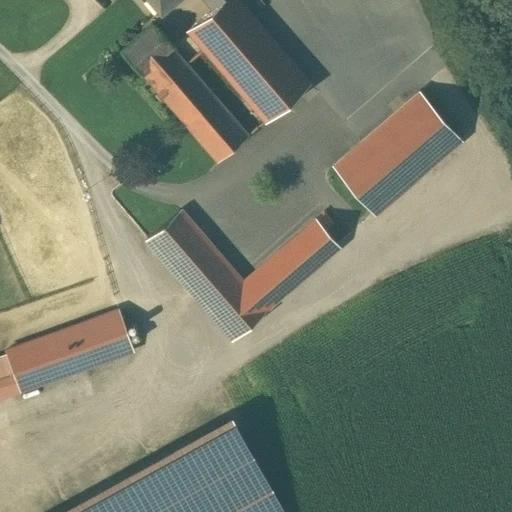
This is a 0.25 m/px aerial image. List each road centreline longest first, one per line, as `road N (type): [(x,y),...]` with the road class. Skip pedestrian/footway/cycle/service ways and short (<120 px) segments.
road 1 (unclassified): [(0,54),(86,149),(101,209),(187,380),(372,270),(511,217)]
road 2 (track): [(187,380),(0,493)]
